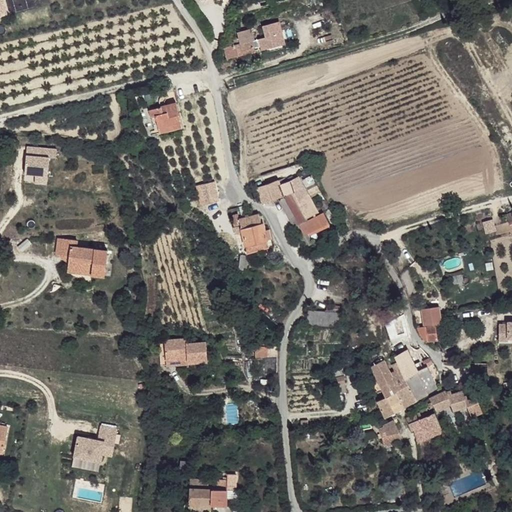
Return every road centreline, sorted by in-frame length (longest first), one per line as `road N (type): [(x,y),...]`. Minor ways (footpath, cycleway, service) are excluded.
road 1 (unclassified): [(304,511),(291,487),(283,421),(285,347),(312,284),(273,210),(236,195),(212,50),(180,0)]
road 2 (unknown): [(301,254),(511,201)]
